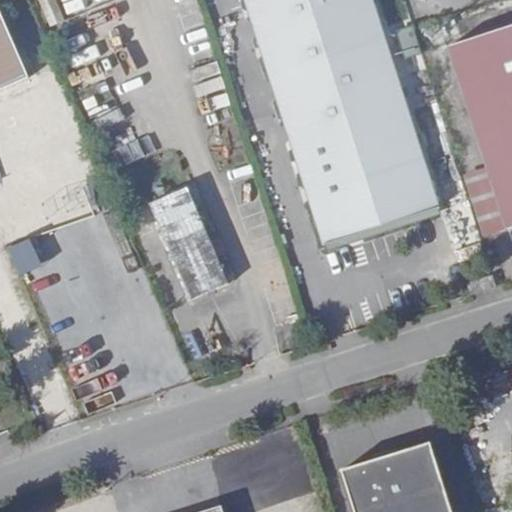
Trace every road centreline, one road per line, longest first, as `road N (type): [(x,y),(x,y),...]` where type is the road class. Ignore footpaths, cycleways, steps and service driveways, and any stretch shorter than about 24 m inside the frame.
road 1 (unclassified): [(0,482),(511,312)]
road 2 (unknown): [(92,446),(0,259)]
